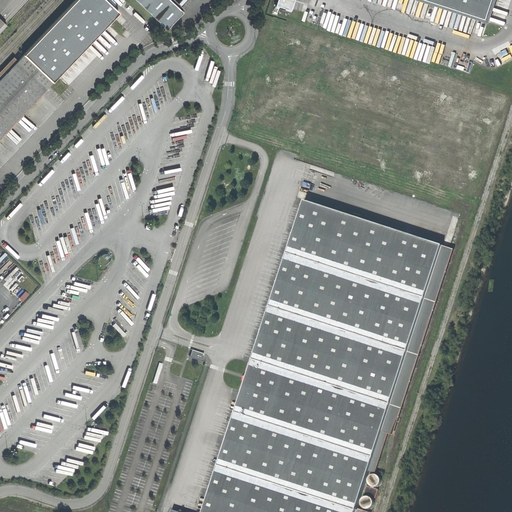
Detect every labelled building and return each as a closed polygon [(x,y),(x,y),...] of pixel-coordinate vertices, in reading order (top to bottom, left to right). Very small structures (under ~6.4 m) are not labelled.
[(134,0),(165,30),(174,20),(177,17),(181,13),(167,0),(134,0)] [(421,0),(487,21),(494,0),(421,0)] [(183,22),(177,17),(174,20),(180,25),(183,22)] [(0,137),(18,118),(54,81),(22,50),(0,73),(0,137)] [(443,245),(305,201),(254,360),(243,392),(204,511),(181,511),(177,510),(176,511),(370,511),(371,511),(358,507),(362,494),(369,497),(375,499),(378,489),(365,485),(367,478),(382,431),(443,245)] [(445,231),(454,234),(461,213),(452,210),(445,231)] [(451,248),(443,245),(382,431),(392,435),(393,435),(454,249),(451,248)] [(100,257),(99,259),(98,261),(98,263),(99,265),(100,267),(103,267),(105,267),(107,266),(108,264),(109,262),(109,259),(108,257),(107,256),(104,255),(102,256),(100,257)] [(189,357),(201,361),(204,353),(191,349),(189,357)] [(239,391),(243,392),(254,360),(250,358),(244,376),(239,391)] [(162,363),(159,362),(153,382),(156,383),(162,363)] [(377,487),(379,485),(381,482),(381,479),(379,476),(376,474),(373,474),(370,475),(367,478),(367,481),(368,484),(370,486),(373,487),(377,487)] [(370,510),(372,507),(374,504),(374,501),(372,498),(369,497),(366,497),(363,498),(361,501),(360,504),(361,506),(363,509),(366,510),(370,510)]
